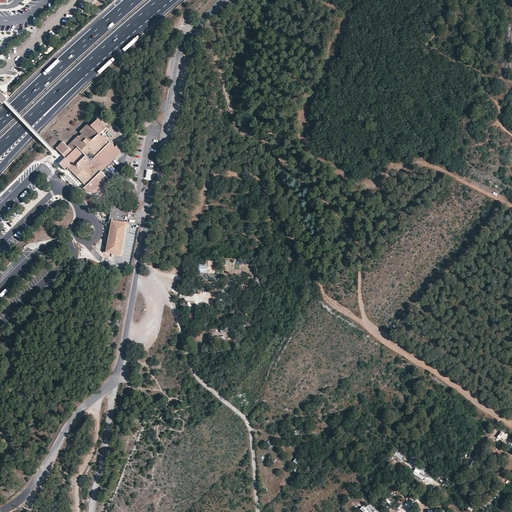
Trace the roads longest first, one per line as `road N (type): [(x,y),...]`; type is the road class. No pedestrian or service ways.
road 1 (track): [(511,424),(376,334),(362,313),(346,223),(235,120),(215,53),(194,28)]
road 2 (unclassified): [(115,381),(177,58),(190,32),(224,0)]
road 3 (track): [(140,250),(180,323),(192,370),(246,418),(258,511)]
road 4 (motorway): [(0,167),(83,79),(176,0)]
road 5 (motorway): [(0,147),(162,0)]
road 6 (motorway): [(133,0),(0,122)]
road 7 (unclassified): [(115,381),(66,427),(28,489),(0,509)]
road 8 (unclassified): [(91,511),(115,381)]
